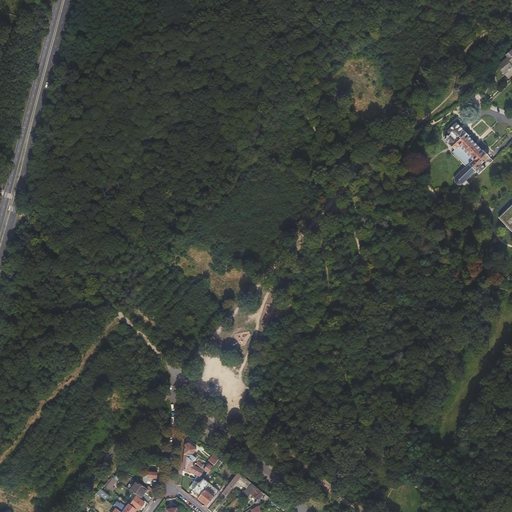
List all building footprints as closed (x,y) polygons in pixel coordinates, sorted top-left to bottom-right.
[(508,53),(504,55),(506,58),(497,65),(500,69),(498,70),(507,80),(511,75),(511,48),(510,49),(506,51),(508,53)] [(468,164),(475,171),(478,175),(492,161),(489,157),(483,151),(477,145),(475,143),(469,137),(456,123),(447,132),(450,135),(448,136),(447,135),(446,137),(447,138),(445,140),(455,150),(453,152),(466,167),(468,164)] [(468,164),(466,167),(456,176),(455,178),(454,180),(455,182),(455,183),(457,185),(458,185),(460,185),(461,184),(465,188),(469,184),(465,181),(475,171),(468,164)] [(511,204),(499,218),(511,232),(511,231),(511,204)] [(189,443),(185,445),(184,454),(193,461),(197,457),(193,453),(196,449),(189,443)] [(193,461),(184,454),(184,462),(183,468),(184,469),(184,471),(187,473),(188,471),(197,476),(195,480),(198,482),(199,482),(200,483),(203,479),(200,477),(204,470),(192,464),(193,461)] [(220,458),(214,454),(209,461),(214,465),(220,458)] [(208,473),(213,467),(209,464),(204,470),(208,473)] [(156,485),(157,473),(148,472),(148,475),(143,475),(142,483),(156,485)] [(251,484),(238,473),(225,489),(229,492),(231,489),(231,488),(237,481),(246,489),(251,484)] [(112,478),(104,485),(108,488),(111,491),(113,488),(112,487),(116,481),(112,478)] [(199,482),(198,482),(192,491),(199,497),(198,499),(208,506),(219,491),(210,484),(203,478),(203,479),(200,483),(199,482)] [(126,481),(123,486),(141,499),(144,494),(143,493),(146,489),(139,483),(135,487),(126,481)] [(264,494),(251,484),(246,489),(243,492),(248,496),(251,493),(258,500),(255,503),(257,505),(265,501),(261,497),(264,494)] [(105,495),(108,497),(109,495),(105,492),(108,488),(104,485),(101,488),(102,489),(101,491),(105,495)] [(99,490),(96,493),(103,498),(105,500),(108,497),(105,495),(101,491),(102,489),(101,488),(99,490)] [(133,502),(132,504),(131,504),(139,510),(145,503),(137,497),(133,502)] [(113,506),(119,511),(121,511),(134,511),(136,509),(129,504),(127,507),(125,506),(124,506),(121,504),(120,505),(116,502),(113,506)]
